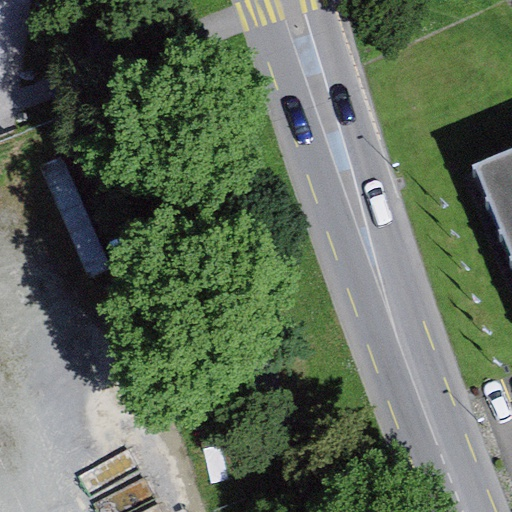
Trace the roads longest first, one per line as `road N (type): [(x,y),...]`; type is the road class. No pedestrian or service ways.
road 1 (secondary): [(327,127),(463,511)]
road 2 (secondary): [(255,0),(327,127)]
road 3 (secondary): [(327,127),(314,0)]
